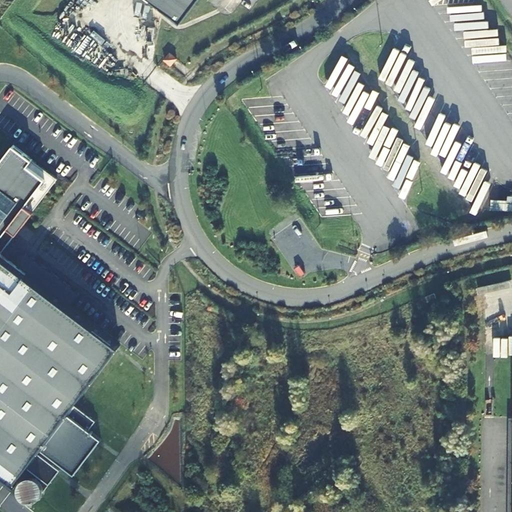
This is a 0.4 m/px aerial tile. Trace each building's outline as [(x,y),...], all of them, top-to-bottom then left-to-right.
[(152,0),(181,22),(198,0),(152,0)] [(224,0),(220,6),(232,15),(242,0),(224,0)] [(164,60),(171,66),(177,59),(170,53),(164,60)] [(17,233),(58,178),(13,145),(0,162),(0,471),(17,484),(17,483),(16,482),(27,467),(38,476),(37,478),(35,477),(32,476),(30,476),(27,477),(24,478),(22,480),(21,482),(20,484),(19,486),(18,489),(19,491),(19,494),(21,496),(22,498),(25,499),(27,501),(29,501),(33,501),(35,501),(38,499),(40,497),(41,496),(42,495),(43,492),(48,486),(60,470),(38,453),(41,449),(74,475),(101,439),(89,430),(96,421),(75,404),(120,346),(82,317),(69,307),(27,274),(27,273),(26,274),(0,254),(13,238),(17,233)] [(459,200),(482,208),(487,192),(471,186),(473,178),(474,178),(477,170),(470,168),(459,200)] [(435,296),(433,291),(425,294),(427,300),(435,296)]
